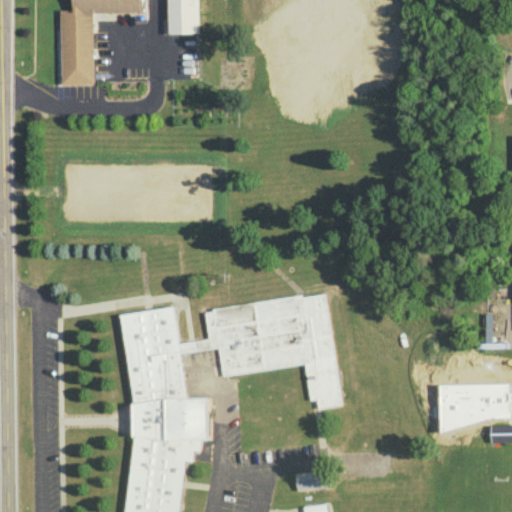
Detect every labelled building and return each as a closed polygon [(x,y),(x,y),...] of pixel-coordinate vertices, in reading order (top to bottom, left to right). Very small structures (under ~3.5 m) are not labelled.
[(72,0),(73,11),(60,11),(62,84),(94,84),(93,11),(144,10),(143,0),(72,0)] [(168,0),(196,0),(198,33),(169,33),(168,0)] [(180,511),(187,460),(195,460),(196,449),(201,450),(203,438),(211,438),(212,397),(189,397),(182,353),(219,346),(223,375),(305,363),(312,399),(317,398),(319,407),(344,404),(325,293),(303,296),(302,294),(213,308),(214,310),(206,312),(210,338),(181,342),(175,305),(122,314),(136,402),(134,402),(135,420),(135,436),(137,436),(127,511),(180,511)] [(511,441),(511,423),(492,424),(493,442),(511,441)] [(298,489),(326,487),(325,470),(296,472),(298,489)]
